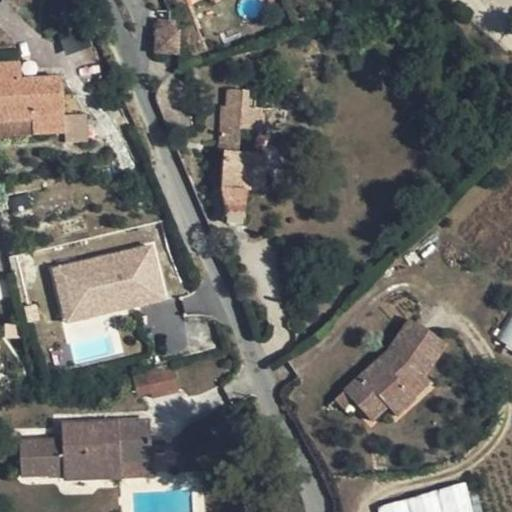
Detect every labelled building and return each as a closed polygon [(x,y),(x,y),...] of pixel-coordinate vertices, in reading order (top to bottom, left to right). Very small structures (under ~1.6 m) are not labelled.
[(179,32),(159,33),(160,55),(181,53),(179,32)] [(62,119),(61,78),(20,80),(19,64),(0,64),(0,121),(31,120),(62,119)] [(247,92),(227,89),(225,106),(222,106),(218,150),(224,151),(221,189),(227,221),(243,224),(246,189),(262,191),(264,155),(238,152),(240,128),(258,130),(260,109),(246,108),(247,92)] [(63,134),(62,119),(31,120),(32,135),(63,134)] [(155,242),(50,267),(64,324),(169,299),(155,242)] [(511,309),(495,337),(511,348),(511,309)] [(396,416),(414,398),(400,382),(414,367),(424,375),(446,344),(409,317),(387,348),(343,389),(344,391),(352,399),(372,421),(388,406),(396,416)] [(133,373),(138,399),(179,391),(174,366),(133,373)] [(431,383),(424,375),(414,367),(400,382),(414,398),(431,383)] [(343,407),(352,399),(344,391),(335,399),(343,407)] [(63,474),(63,480),(120,477),(120,461),(151,461),(151,437),(150,422),(61,425),(62,441),(62,448),(63,474)] [(63,474),(62,448),(48,448),(47,442),(19,443),(21,475),(63,474)] [(152,476),(151,461),(120,461),(120,477),(152,476)] [(472,511),(464,483),(378,508),(378,511),(472,511)]
